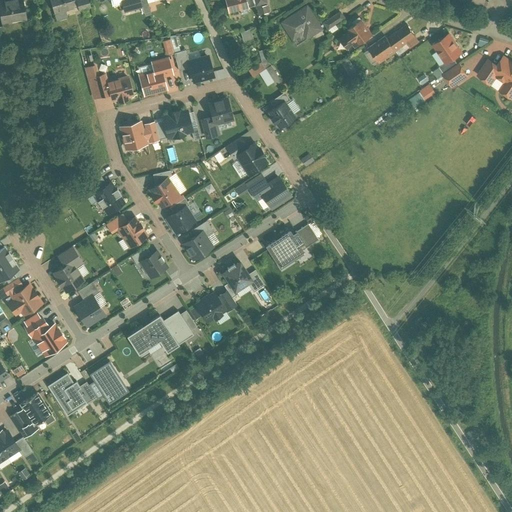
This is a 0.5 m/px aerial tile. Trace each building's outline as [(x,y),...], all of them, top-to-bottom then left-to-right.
[(70,0),(47,0),(56,25),(68,21),(66,13),(73,11),(70,0)] [(86,0),(72,0),(76,14),(89,11),(86,0)] [(138,0),(127,0),(117,3),(122,21),(143,15),(138,0)] [(247,0),(220,0),(224,17),(250,11),(247,0)] [(21,2),(0,6),(0,27),(25,22),(21,2)] [(308,3),(275,23),(292,50),(324,29),(308,3)] [(326,29),(341,20),(337,13),(321,22),(326,29)] [(359,18),(332,37),(345,56),(372,37),(359,18)] [(419,42),(406,24),(386,38),(400,57),(419,42)] [(249,29),(239,32),(243,41),(252,38),(249,29)] [(168,37),(173,51),(179,49),(174,35),(168,37)] [(446,35),(432,45),(446,64),(459,54),(446,35)] [(385,36),(367,49),(378,63),(395,50),(386,38),(385,36)] [(165,54),(172,52),(169,39),(162,40),(165,54)] [(186,50),(174,53),(178,70),(190,67),(189,62),(186,50)] [(265,67),(270,64),(261,50),(256,53),(265,67)] [(495,65),(486,60),(477,76),(490,84),(493,77),(503,83),(499,90),(511,97),(511,61),(501,55),(495,65)] [(189,62),(190,67),(194,81),(213,76),(208,57),(189,62)] [(346,75),(354,72),(347,57),(340,61),(346,75)] [(168,59),(152,63),(154,71),(161,69),(162,75),(172,73),(168,59)] [(279,79),(270,65),(264,69),(259,61),(246,69),(251,77),(258,73),(265,87),(279,79)] [(467,75),(458,63),(441,76),(449,88),(467,75)] [(154,71),(139,75),(144,94),(166,88),(162,75),(161,69),(154,71)] [(106,83),(104,74),(87,79),(90,89),(97,87),(99,96),(110,93),(108,82),(106,83)] [(127,77),(108,82),(110,93),(112,100),(118,98),(119,101),(127,99),(126,96),(132,94),(127,77)] [(433,94),(427,86),(419,92),(425,100),(433,94)] [(227,98),(209,103),(213,118),(214,123),(216,123),(232,119),(227,98)] [(282,105),(269,113),(280,128),(293,119),(282,105)] [(173,113),(179,136),(184,134),(184,133),(191,131),(192,130),(191,127),(187,111),(179,113),(178,111),(173,113)] [(179,136),(173,113),(172,113),(172,114),(162,117),(163,120),(168,137),(173,135),(173,137),(179,136)] [(213,118),(210,118),(210,117),(202,120),(206,137),(218,134),(216,123),(214,123),(213,118)] [(163,120),(155,123),(159,139),(168,137),(163,120)] [(123,149),(147,143),(141,121),(117,127),(123,149)] [(197,125),(191,127),(192,130),(191,131),(194,140),(200,138),(197,125)] [(247,148),(240,137),(226,146),(234,158),(237,156),(236,155),(247,148)] [(247,148),(236,155),(237,156),(248,173),(266,162),(262,156),(264,155),(261,151),(259,148),(257,149),(254,143),(247,148)] [(261,175),(247,184),(256,198),(262,194),(259,190),(267,185),(261,175)] [(101,176),(86,185),(92,195),(95,193),(94,192),(97,191),(106,184),(101,176)] [(267,185),(259,190),(262,194),(271,207),(290,195),(278,177),(267,185)] [(166,180),(150,190),(160,205),(176,195),(166,180)] [(115,189),(110,182),(106,184),(97,191),(94,192),(95,193),(99,199),(97,200),(102,207),(102,206),(107,213),(123,202),(119,195),(121,194),(117,188),(115,189)] [(184,197),(169,207),(173,213),(185,206),(185,207),(189,204),(184,197)] [(173,213),(167,218),(176,232),(180,229),(183,227),(183,228),(190,223),(189,223),(194,220),(185,207),(185,206),(173,213)] [(119,215),(106,223),(112,232),(118,228),(127,222),(122,215),(121,213),(119,214),(119,215)] [(127,222),(118,228),(129,245),(129,246),(130,246),(146,236),(147,235),(146,235),(142,229),(143,228),(139,223),(138,223),(135,217),(134,217),(127,222)] [(308,222),(266,248),(277,266),(319,241),(308,222)] [(200,233),(184,243),(193,259),(209,249),(200,233)] [(4,246),(0,248),(0,265),(12,257),(9,251),(8,252),(4,246)] [(71,246),(57,255),(62,263),(64,265),(71,261),(74,265),(81,260),(71,246)] [(146,246),(131,256),(134,260),(136,264),(141,261),(140,261),(151,253),(146,246)] [(151,253),(140,261),(141,261),(151,276),(166,266),(163,260),(164,260),(163,259),(162,260),(161,259),(160,257),(161,256),(161,255),(160,256),(156,250),(151,253)] [(12,257),(0,265),(0,281),(19,269),(15,263),(16,263),(12,257)] [(64,265),(54,272),(58,279),(57,279),(61,285),(62,284),(66,291),(83,280),(74,265),(71,261),(64,265)] [(239,261),(235,264),(234,263),(227,268),(228,269),(223,272),(234,290),(247,282),(251,279),(248,274),(239,261)] [(265,284),(255,269),(248,274),(251,279),(247,282),(253,292),(264,285),(265,284)] [(17,277),(3,287),(8,295),(10,293),(21,286),(22,285),(17,277)] [(99,292),(92,281),(77,291),(84,301),(92,295),(92,296),(99,292)] [(32,288),(32,289),(29,284),(22,288),(12,295),(14,299),(9,303),(12,308),(15,313),(21,309),(24,314),(41,302),(38,297),(32,288)] [(21,286),(10,293),(12,295),(22,288),(21,286)] [(227,290),(217,297),(220,301),(220,302),(225,309),(225,310),(226,311),(236,304),(227,290)] [(214,293),(209,296),(209,295),(201,300),(201,301),(196,304),(206,321),(214,316),(215,318),(221,314),(221,313),(225,310),(225,309),(220,302),(220,301),(217,297),(214,293)] [(84,301),(75,307),(87,325),(100,317),(104,314),(92,296),(92,295),(84,301)] [(178,310),(163,320),(179,343),(193,334),(178,310)] [(20,322),(40,357),(64,343),(53,323),(45,327),(36,312),(20,322)] [(167,351),(179,343),(163,320),(159,314),(142,325),(126,335),(138,354),(159,340),(167,351)] [(0,331),(1,333),(11,328),(5,317),(0,320),(0,331)] [(199,347),(194,351),(198,356),(203,353),(199,347)] [(45,384),(64,415),(67,415),(86,403),(92,402),(96,399),(101,398),(105,405),(117,397),(114,398),(126,391),(119,379),(119,378),(115,372),(115,369),(109,360),(87,372),(90,381),(86,384),(85,381),(77,386),(75,381),(70,382),(69,378),(66,372),(45,384)] [(16,377),(24,372),(19,364),(11,369),(16,377)] [(37,392),(20,403),(34,425),(43,419),(47,424),(47,423),(54,419),(39,395),(37,392)] [(19,414),(17,410),(9,415),(19,430),(26,425),(19,414)] [(14,442),(7,431),(3,433),(1,430),(0,430),(0,445),(7,456),(18,448),(14,442)] [(23,436),(14,442),(18,448),(24,457),(32,451),(27,443),(23,436)]
